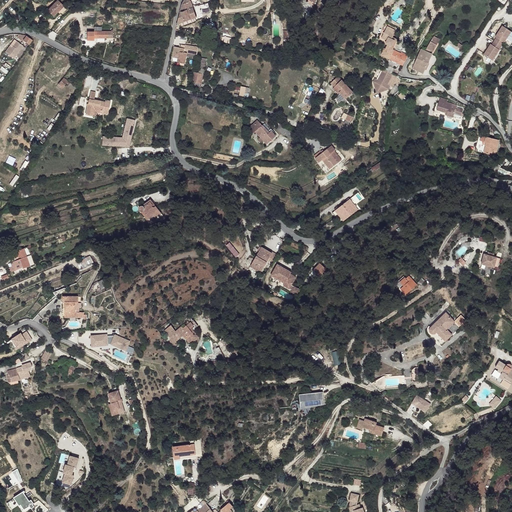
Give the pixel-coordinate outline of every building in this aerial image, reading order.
[(55,16),(64,5),(58,0),(55,0),(47,9),(55,16)] [(190,1),(181,4),(177,24),(179,23),(196,17),(190,1)] [(208,3),(203,4),(205,12),(207,11),(208,13),(211,12),(208,3)] [(216,22),(209,24),(213,37),(219,35),(218,31),(216,22)] [(494,60),(511,30),(501,24),(484,55),(494,60)] [(393,33),(387,29),(384,34),(387,36),(387,37),(389,39),(393,33)] [(395,34),(393,33),(389,39),(396,43),(398,39),(394,36),(395,34)] [(432,35),(429,41),(434,44),(437,38),(432,35)] [(31,40),(26,36),(22,40),(28,44),(31,40)] [(396,43),(389,39),(389,40),(388,41),(387,42),(388,43),(387,46),(392,48),(390,53),(388,57),(403,65),(408,55),(401,51),(400,53),(394,50),(394,49),(393,48),(396,43)] [(434,44),(429,41),(425,48),(429,50),(431,51),(434,44)] [(4,53),(11,57),(20,44),(16,42),(11,48),(8,47),(4,53)] [(22,46),(20,44),(11,57),(14,59),(22,46)] [(185,48),(181,47),(179,58),(180,59),(179,62),(185,63),(187,52),(184,52),(185,48)] [(390,53),(383,49),(381,53),(388,57),(390,53)] [(424,51),(420,50),(412,69),(423,73),(431,54),(424,51)] [(394,68),(387,64),(385,70),(392,73),(394,68)] [(349,69),(341,75),(346,78),(351,81),(350,84),(349,85),(353,86),(351,91),(353,93),(362,88),(349,69)] [(378,81),(374,80),(373,83),(388,90),(389,87),(387,85),(391,76),(382,72),(378,81)] [(70,83),(64,78),(58,84),(63,88),(66,83),(69,85),(70,83)] [(244,95),(244,92),(248,93),(249,87),(235,84),(234,94),(244,95)] [(97,92),(92,91),(89,101),(88,101),(85,116),(92,118),(95,109),(103,111),(102,113),(109,114),(112,101),(106,100),(105,102),(96,99),(97,92)] [(445,99),(438,97),(435,109),(446,112),(445,114),(451,116),(455,104),(444,101),(445,99)] [(130,149),(135,119),(126,117),(122,137),(103,134),(101,143),(130,149)] [(256,118),(253,122),(257,128),(261,125),(257,119),(256,118)] [(275,126),(280,132),(290,133),(286,131),(278,123),(275,126)] [(266,131),(256,130),(267,143),(276,136),(273,132),(271,131),(269,133),(266,131)] [(298,137),(290,133),(280,132),(284,136),(295,143),(298,137)] [(487,135),(479,133),(475,149),(483,151),(487,135)] [(499,138),(487,135),(483,151),(492,153),(492,151),(492,150),(494,150),(495,148),(497,148),(499,138)] [(320,151),(314,156),(320,163),(323,160),(330,169),(339,162),(335,157),(338,155),(335,151),(337,150),(333,145),(328,149),(325,151),(322,153),(321,151),(320,151)] [(20,155),(14,167),(23,172),(29,161),(20,155)] [(371,162),(360,171),(362,174),(373,165),(371,162)] [(16,174),(9,184),(12,186),(19,176),(16,174)] [(352,197),(347,201),(352,207),(357,203),(352,197)] [(161,214),(152,201),(144,207),(144,208),(145,210),(144,211),(143,212),(148,219),(153,216),(155,219),(161,214)] [(347,201),(332,212),(334,214),(345,206),(348,210),(351,208),(354,213),(356,212),(352,207),(347,201)] [(345,206),(334,214),(337,219),(340,216),(348,210),(345,206)] [(348,210),(340,216),(343,222),(354,213),(351,208),(348,210)] [(148,219),(143,212),(141,212),(149,223),(155,219),(153,216),(148,219)] [(261,272),(268,260),(272,262),(276,254),(261,245),(249,265),(261,272)] [(25,249),(17,251),(18,256),(20,260),(22,268),(23,269),(30,267),(28,258),(25,249)] [(486,253),(482,252),(479,262),(496,266),(498,256),(491,254),(486,253)] [(77,261),(80,268),(93,263),(90,255),(77,261)] [(22,268),(20,260),(11,263),(13,268),(16,267),(17,270),(22,268)] [(319,275),(327,268),(320,261),(313,269),(319,275)] [(299,288),(292,284),(297,276),(291,272),(292,271),(277,262),(270,275),(283,282),(282,285),(296,293),(299,288)] [(98,281),(102,288),(109,284),(105,277),(98,281)] [(416,287),(408,278),(405,280),(404,280),(399,285),(403,288),(406,292),(407,291),(409,294),(416,287)] [(79,294),(67,295),(63,299),(64,302),(66,302),(66,306),(71,308),(69,314),(73,314),(73,312),(78,311),(78,303),(77,301),(80,300),(79,294)] [(436,335),(437,333),(445,343),(452,336),(447,330),(455,322),(446,313),(431,328),(430,329),(430,330),(429,331),(429,333),(430,334),(431,335),(432,335),(434,335),(436,335)] [(467,321),(462,315),(458,319),(463,324),(467,321)] [(458,319),(455,322),(460,327),(463,324),(458,319)] [(194,321),(193,320),(182,329),(180,327),(170,333),(172,336),(167,340),(174,347),(178,344),(176,342),(183,336),(189,343),(193,340),(191,336),(192,332),(192,330),(193,322),(194,321)] [(27,330),(23,333),(22,331),(9,339),(16,350),(33,339),(27,330)] [(200,338),(192,330),(192,332),(196,337),(193,340),(194,343),(200,338)] [(106,333),(91,334),(92,346),(111,344),(127,350),(131,340),(115,334),(110,335),(106,333)] [(217,357),(222,355),(219,347),(214,349),(217,357)] [(47,350),(41,358),(47,362),(52,353),(47,350)] [(338,350),(331,352),(334,365),(341,364),(338,350)] [(506,366),(499,361),(495,367),(502,371),(500,374),(505,376),(503,380),(510,384),(511,381),(511,369),(511,367),(511,366),(510,365),(509,364),(508,364),(507,365),(506,366)] [(22,367),(16,368),(20,380),(26,378),(25,373),(22,367)] [(16,368),(7,371),(9,375),(6,375),(9,382),(20,380),(16,368)] [(386,389),(386,376),(373,383),(382,391),(386,389)] [(118,391),(109,395),(112,404),(111,405),(114,414),(115,417),(125,413),(118,391)] [(323,393),(300,395),(302,410),(324,405),(323,393)] [(417,395),(412,403),(418,407),(426,412),(431,404),(417,395)] [(495,409),(501,399),(495,395),(489,405),(495,409)] [(412,403),(409,407),(415,411),(418,407),(412,403)] [(355,428),(354,437),(359,438),(359,435),(369,438),(369,440),(379,442),(381,433),(372,431),(373,428),(361,426),(360,429),(355,428)] [(190,444),(173,447),(174,457),(196,454),(196,456),(203,456),(201,439),(190,441),(190,444)] [(70,454),(61,481),(71,484),(80,457),(70,454)] [(23,510),(34,504),(31,499),(29,500),(24,490),(15,495),(23,510)] [(358,496),(352,495),(350,502),(351,502),(355,503),(357,503),(358,496)] [(229,502),(220,509),(221,510),(223,511),(225,511),(230,509),(232,506),(229,502)] [(206,511),(210,509),(206,503),(198,510),(200,511),(206,511)]
